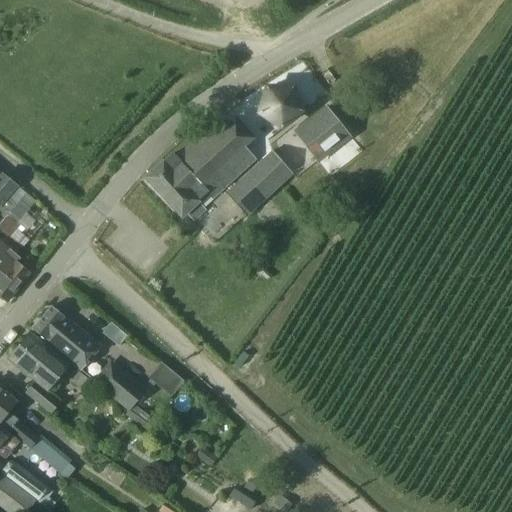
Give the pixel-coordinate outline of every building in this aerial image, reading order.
[(260,93),(246,116),(245,118),(266,138),(291,126),(288,98),(260,93)] [(325,108),(294,133),(318,163),(349,139),(325,108)] [(218,118),(175,157),(173,154),(146,179),(181,217),(185,213),(194,222),(206,211),(197,202),(208,193),(213,200),(257,160),(246,149),(225,126),(218,118)] [(270,152),(226,193),(247,215),(291,174),(270,152)] [(0,210),(3,214),(9,216),(15,209),(12,204),(7,199),(16,188),(17,187),(0,172),(0,210)] [(0,296),(7,302),(29,275),(16,264),(21,258),(0,241),(0,296)] [(99,349),(64,319),(50,307),(32,328),(82,370),(99,349)] [(112,325),(104,334),(118,345),(126,336),(112,325)] [(31,333),(9,359),(47,391),(56,381),(61,380),(67,373),(66,368),(69,365),(31,333)] [(149,380),(171,397),(183,382),(162,364),(149,380)] [(121,371),(104,391),(129,412),(146,391),(121,371)] [(34,384),(26,393),(49,413),(57,403),(34,384)] [(8,433),(29,450),(39,437),(18,421),(8,413),(16,403),(0,390),(0,426),(8,433)] [(0,444),(8,435),(8,434),(8,433),(0,426),(0,444)] [(91,435),(85,443),(97,453),(104,445),(91,435)] [(72,460),(52,444),(40,459),(61,475),(72,460)] [(1,474),(37,500),(47,487),(11,461),(1,474)] [(0,507),(6,511),(28,511),(37,500),(1,474),(0,475),(0,474),(0,507)]
